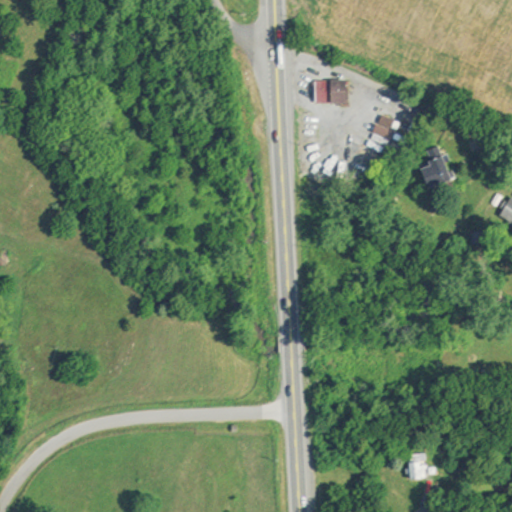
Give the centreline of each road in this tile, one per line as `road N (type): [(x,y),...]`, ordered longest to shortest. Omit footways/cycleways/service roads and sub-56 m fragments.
road 1 (trunk): [(301,511),(276,0)]
road 2 (residential): [(0,509),(22,476),(73,433),(106,422),(296,410)]
road 3 (residential): [(511,160),(445,115),(277,49)]
